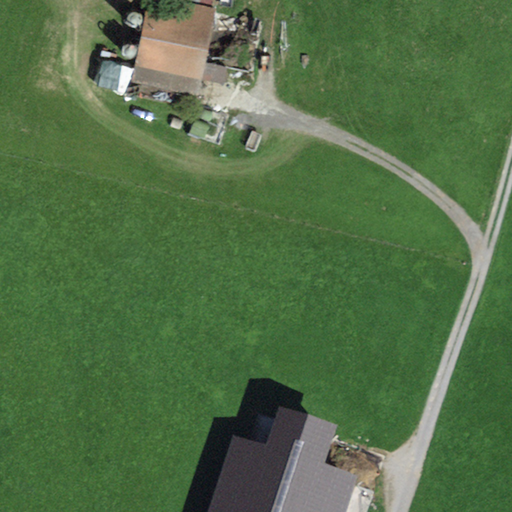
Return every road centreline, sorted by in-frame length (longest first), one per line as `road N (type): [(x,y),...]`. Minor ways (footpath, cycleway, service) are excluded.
road 1 (track): [(511,157),(399,511)]
road 2 (track): [(254,106),(393,164),(451,211),(483,262)]
